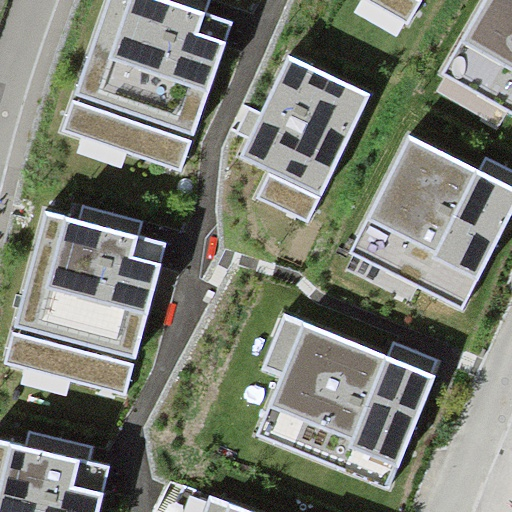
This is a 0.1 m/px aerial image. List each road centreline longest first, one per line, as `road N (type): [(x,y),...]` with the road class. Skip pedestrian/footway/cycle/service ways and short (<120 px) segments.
road 1 (residential): [(511,365),(448,511)]
road 2 (residential): [(36,0),(0,117)]
